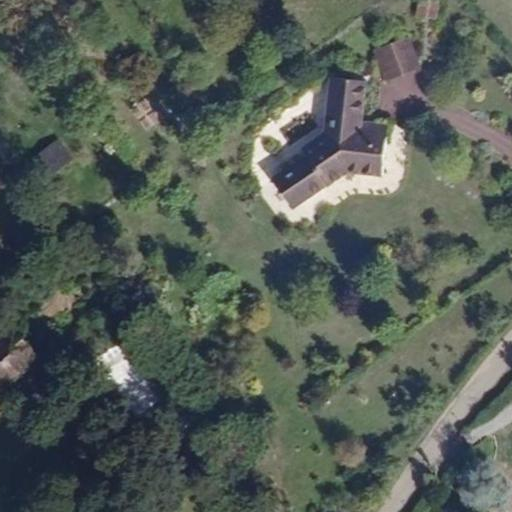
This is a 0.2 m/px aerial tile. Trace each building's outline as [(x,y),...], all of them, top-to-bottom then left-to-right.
[(419,0),(416,15),(437,20),(440,0),(419,0)] [(375,45),(384,83),(394,81),(398,99),(424,93),(412,37),(375,45)] [(279,176),(287,187),(360,131),(365,82),(330,78),(324,133),(302,150),(306,156),(279,176)] [(360,131),(287,187),(300,205),(327,185),(329,187),(348,172),(382,176),(387,139),(360,136),(360,131)] [(51,177),(74,158),(58,138),(35,157),(51,177)] [(0,385),(35,360),(12,329),(0,338),(0,385)]
